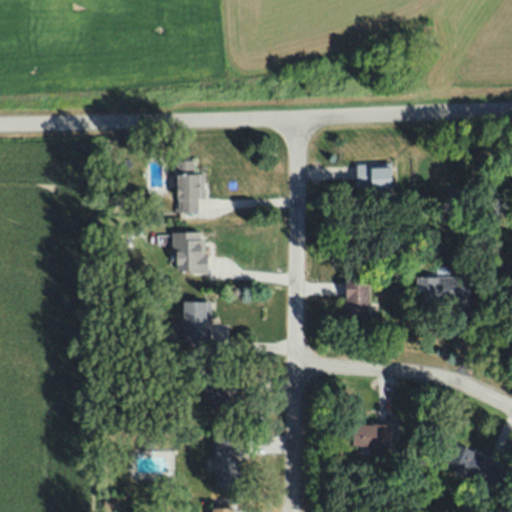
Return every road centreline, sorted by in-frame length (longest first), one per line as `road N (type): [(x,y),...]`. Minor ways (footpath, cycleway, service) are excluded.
road 1 (residential): [(511,110),(0,125)]
road 2 (residential): [(299,118),(292,511)]
road 3 (residential): [(296,366),(429,376),(511,407)]
